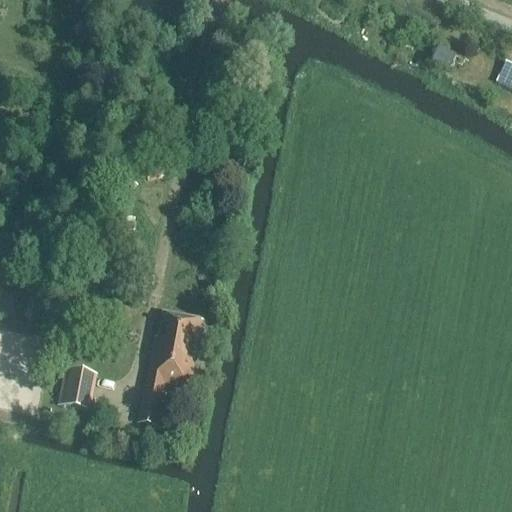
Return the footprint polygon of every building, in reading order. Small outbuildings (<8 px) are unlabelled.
[(449,75),(456,60),(440,52),(433,67),(449,75)] [(511,92),(511,68),(507,67),(498,86),(511,92)] [(119,81),(115,98),(144,104),(149,78),(133,75),(131,84),(119,81)] [(159,102),(171,97),(162,78),(151,83),(159,102)] [(193,348),(197,327),(161,320),(157,341),(154,341),(137,426),(161,430),(166,406),(158,404),(162,385),(175,388),(175,386),(188,388),(195,349),(193,348)] [(92,415),(95,403),(92,403),(96,379),(63,374),(57,409),(92,415)]
